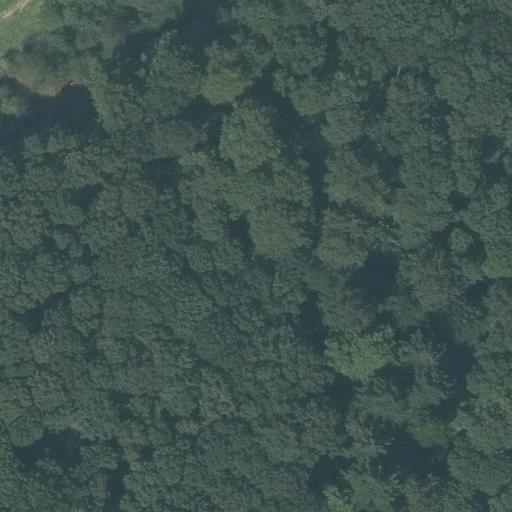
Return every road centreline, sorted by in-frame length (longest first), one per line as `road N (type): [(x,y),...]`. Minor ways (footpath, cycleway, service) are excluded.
road 1 (track): [(346,355),(0,416)]
road 2 (track): [(346,355),(511,278)]
